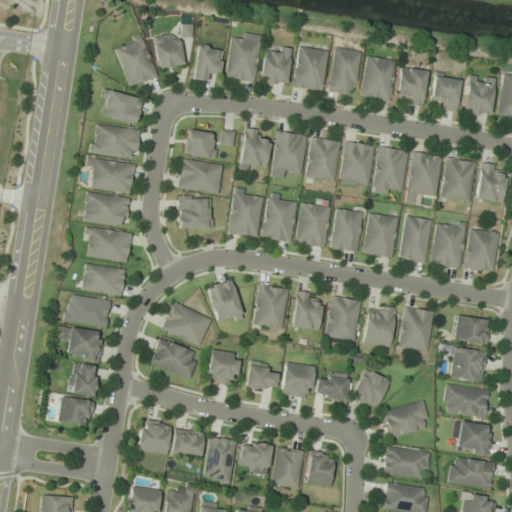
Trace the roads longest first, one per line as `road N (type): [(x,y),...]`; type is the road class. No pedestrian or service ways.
road 1 (tertiary): [(67,0),(0,442)]
road 2 (residential): [(165,104),(146,204),(151,236),(171,274),(130,324),(99,511)]
road 3 (residential): [(511,146),(245,103),(165,104)]
road 4 (residential): [(511,298),(255,259),(205,260),(171,274)]
road 5 (residential): [(120,385),(347,432)]
